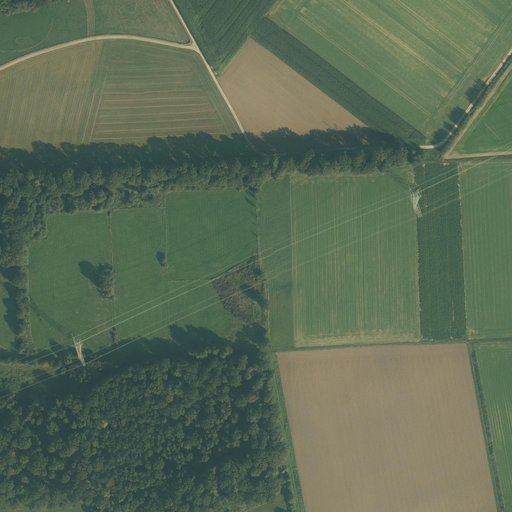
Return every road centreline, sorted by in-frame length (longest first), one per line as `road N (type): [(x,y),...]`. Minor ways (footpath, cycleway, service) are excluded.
road 1 (track): [(93,511),(64,360),(265,351),(297,511)]
road 2 (track): [(265,351),(511,340)]
road 3 (track): [(0,68),(105,36),(196,46)]
road 4 (track): [(259,156),(431,146)]
road 5 (track): [(468,342),(498,511)]
road 6 (track): [(511,50),(442,143),(431,146)]
road 7 (track): [(196,46),(259,156)]
